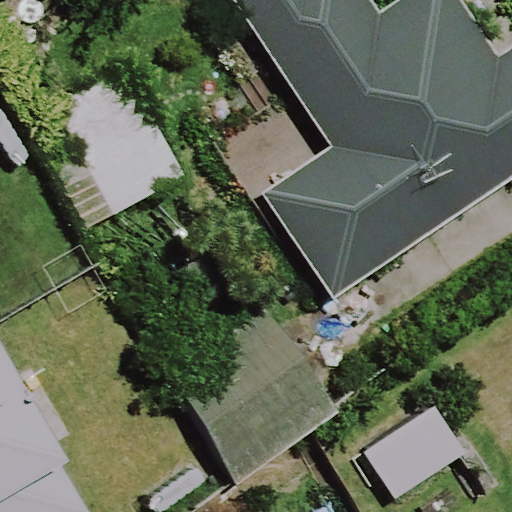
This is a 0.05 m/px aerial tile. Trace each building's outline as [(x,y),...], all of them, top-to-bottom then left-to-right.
[(394,0),(356,25),(339,0),(202,0),(309,160),(238,207),(310,314),(511,181),(511,47),(475,71),(427,0),(394,0)] [(168,189),(108,79),(37,118),(97,228),(168,189)] [(241,319),(144,388),(219,494),(317,426),(241,319)] [(446,465),(415,419),(347,464),(379,510),(446,465)] [(0,511),(58,511),(37,474),(26,481),(0,436),(0,511)]
